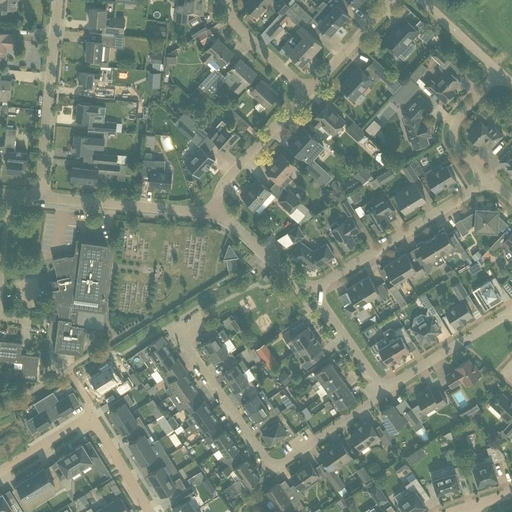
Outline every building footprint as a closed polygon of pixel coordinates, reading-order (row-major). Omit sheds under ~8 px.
[(0,0),(0,12),(6,13),(7,8),(16,9),(16,0),(0,0)] [(203,12),(204,0),(185,0),(185,4),(177,3),(176,10),(177,10),(176,19),(187,20),(187,17),(188,17),(189,13),(187,13),(188,11),(203,12)] [(247,0),(244,5),(256,16),(271,0),(247,0)] [(285,13),(290,7),(283,0),(277,0),(273,5),(283,15),(285,13)] [(322,0),(317,5),(321,9),(321,8),(339,25),(348,15),(335,2),(331,7),(322,0)] [(310,25),(314,21),(330,35),(339,25),(321,8),(321,9),(313,17),(295,1),(290,7),(302,18),(307,24),(308,23),(310,25)] [(302,18),(290,7),(285,13),(289,17),(297,24),(302,18)] [(103,31),(123,33),(124,19),(105,18),(106,10),(91,8),(90,23),(104,24),(103,31)] [(282,27),(283,28),(287,23),(285,22),(289,17),(285,13),(283,15),(277,22),(282,27)] [(384,42),(392,49),(398,55),(404,48),(409,53),(415,46),(410,42),(419,32),(417,31),(404,18),(394,29),(395,30),(384,42)] [(426,43),(435,33),(420,20),(415,25),(422,32),(421,34),(423,36),(421,38),(426,43)] [(208,29),(203,21),(188,29),(193,38),(208,29)] [(274,38),(283,28),(282,27),(277,22),(267,32),(274,38)] [(165,36),(166,27),(154,26),(153,35),(165,36)] [(303,36),(298,42),(312,54),(321,44),(302,26),(298,31),(303,36)] [(210,29),(198,36),(201,41),(203,44),(215,37),(213,33),(210,29)] [(0,61),(5,62),(7,43),(14,43),(15,35),(5,34),(0,33),(0,61)] [(96,59),(101,59),(109,60),(110,47),(114,47),(114,43),(123,44),(124,35),(113,34),(113,36),(100,35),(99,41),(88,40),(86,58),(91,59),(96,59)] [(312,54),(298,42),(292,37),(283,47),(302,65),(312,54)] [(210,70),(212,71),(198,87),(204,92),(221,74),(217,70),(221,65),(222,66),(233,53),(217,38),(206,51),(201,57),(207,63),(212,68),(210,70)] [(457,67),(436,48),(429,55),(447,71),(430,88),(445,102),(452,95),(450,93),(461,81),(452,73),(457,67)] [(161,64),(162,54),(151,53),(150,63),(161,64)] [(172,56),(165,55),(163,67),(163,74),(168,74),(169,67),(171,68),(172,56)] [(240,59),(233,66),(228,71),(237,79),(231,85),(238,91),(243,86),(244,86),(256,74),(240,59)] [(374,59),(368,65),(381,78),(388,84),(386,87),(393,94),(401,85),(395,79),(374,59)] [(358,67),(340,86),(348,93),(354,99),(361,93),(372,81),(363,71),(358,67)] [(93,80),(100,81),(100,78),(100,74),(91,73),(81,72),(80,86),(89,87),(92,87),(93,80)] [(149,72),(148,86),(160,87),(161,73),(149,72)] [(410,78),(415,82),(419,78),(413,72),(409,77),(410,78)] [(209,97),(216,90),(226,78),(221,74),(204,92),(209,97)] [(419,86),(415,82),(410,78),(404,84),(392,98),(397,102),(404,102),(419,86)] [(0,100),(9,101),(11,81),(0,80),(0,100)] [(254,87),(250,92),(259,100),(254,105),(258,109),(260,110),(261,110),(262,109),(265,106),(266,107),(277,95),(261,80),(254,87)] [(96,87),(95,97),(115,99),(116,88),(96,87)] [(409,132),(414,148),(429,143),(427,137),(431,136),(427,120),(422,122),(420,117),(431,106),(419,95),(412,103),(403,112),(406,123),(404,124),(407,133),(409,132)] [(94,121),(95,115),(97,115),(98,105),(78,103),(76,120),(86,121),(94,121)] [(487,104),(479,111),(486,118),(493,111),(487,104)] [(344,120),(334,111),(327,105),(312,121),(318,127),(322,122),(326,126),(326,127),(332,133),(344,120)] [(250,125),(240,116),(231,108),(226,113),(245,130),(250,125)] [(179,118),(174,123),(178,126),(183,122),(179,118)] [(196,123),(191,129),(195,133),(203,140),(208,134),(214,140),(226,151),(239,136),(228,125),(222,120),(215,128),(213,126),(207,133),(196,123)] [(94,121),(93,130),(105,131),(121,132),(121,123),(117,123),(104,121),(104,122),(99,122),(94,121)] [(480,121),(468,134),(479,145),(484,140),(492,147),(503,135),(489,122),(486,126),(480,121)] [(195,133),(191,129),(183,122),(178,126),(178,127),(190,139),(191,138),(198,145),(203,140),(195,133)] [(346,129),(359,140),(365,133),(353,122),(346,129)] [(369,123),(364,128),(372,135),(377,130),(369,123)] [(7,171),(21,172),(21,168),(26,169),(27,152),(14,151),(17,129),(7,128),(4,157),(8,157),(7,171)] [(93,130),(88,129),(88,136),(76,135),(76,143),(74,143),(73,152),(93,154),(94,148),(103,148),(105,131),(93,130)] [(304,129),(288,146),(296,153),(302,158),(303,157),(309,163),(310,162),(310,163),(314,160),(324,148),(324,147),(317,141),(312,136),(304,129)] [(330,136),(326,141),(331,145),(335,140),(330,136)] [(185,163),(184,163),(199,177),(200,176),(215,160),(215,159),(201,147),(196,152),(196,151),(185,163)] [(142,174),(141,180),(148,180),(148,175),(151,175),(150,186),(170,188),(171,178),(171,172),(166,172),(163,171),(164,162),(154,161),(154,151),(153,151),(145,150),(144,150),(143,166),(142,174)] [(511,153),(509,151),(499,161),(506,168),(507,167),(511,171),(511,172),(510,175),(511,177),(511,153)] [(116,164),(117,156),(95,154),(94,162),(100,163),(116,164)] [(289,160),(281,154),(266,171),(273,177),(280,184),(284,187),(292,179),(288,175),(295,167),(289,160)] [(414,169),(420,165),(416,159),(411,163),(414,169)] [(309,163),(304,168),(316,179),(324,186),(332,177),(325,169),(321,173),(310,163),(310,162),(309,163)] [(87,181),(87,180),(97,181),(98,175),(100,175),(100,177),(107,178),(107,173),(123,174),(124,165),(116,164),(100,163),(99,170),(84,168),(84,167),(81,167),(81,168),(72,167),(71,179),(87,181)] [(403,167),(412,181),(418,177),(410,163),(403,167)] [(447,165),(438,171),(434,173),(431,168),(423,173),(426,178),(435,192),(447,184),(448,186),(456,181),(447,165)] [(363,166),(358,171),(367,180),(371,175),(372,174),(363,166)] [(390,170),(378,177),(382,183),(394,176),(390,170)] [(358,171),(354,176),(363,184),(367,180),(358,171)] [(271,192),(265,186),(258,179),(242,196),(255,209),(271,192)] [(421,191),(415,182),(394,194),(405,212),(426,200),(421,191)] [(283,195),(296,207),(304,213),(308,208),(301,202),(302,201),(288,189),(283,195)] [(357,191),(349,196),(354,204),(362,199),(357,191)] [(296,207),(283,195),(278,201),(291,212),(296,207)] [(371,200),(361,206),(365,213),(371,222),(376,230),(389,222),(385,215),(392,210),(384,197),(373,203),(371,200)] [(355,212),(347,198),(340,203),(348,216),(355,212)] [(455,223),(460,231),(463,235),(469,231),(467,229),(474,225),(474,231),(498,233),(498,226),(502,231),(508,225),(497,214),(497,210),(483,209),(482,213),(472,213),(461,219),(455,223)] [(338,225),(336,222),(329,226),(344,250),(356,242),(352,235),(360,230),(352,217),(338,225)] [(294,242),(305,235),(299,226),(288,232),(294,242)] [(431,237),(442,255),(448,251),(453,252),(454,250),(462,252),(465,250),(464,249),(460,244),(458,239),(452,230),(452,231),(453,233),(449,236),(443,227),(438,230),(438,233),(431,237)] [(435,259),(442,255),(431,237),(424,242),(421,241),(416,244),(421,252),(417,255),(415,253),(415,254),(419,259),(426,271),(427,273),(430,271),(432,264),(434,264),(435,259)] [(77,239),(74,256),(68,258),(67,256),(53,260),(59,280),(53,281),(51,281),(60,319),(59,318),(55,351),(83,354),(86,327),(104,329),(115,244),(77,239)] [(501,245),(496,240),(488,249),(493,254),(501,245)] [(300,243),(298,246),(292,253),(310,267),(309,267),(312,269),(316,267),(334,256),(327,243),(313,252),(300,243)] [(228,247),(224,258),(226,258),(228,269),(237,268),(235,257),(237,257),(230,246),(228,247)] [(478,251),(471,257),(475,262),(477,260),(482,256),(478,251)] [(406,253),(395,259),(405,276),(412,272),(415,278),(426,271),(419,259),(413,263),(406,253)] [(482,256),(477,260),(480,265),(486,262),(482,256)] [(405,276),(395,259),(384,266),(391,277),(385,281),(392,292),(403,285),(400,280),(405,276)] [(454,275),(451,270),(445,273),(448,278),(454,275)] [(369,276),(358,283),(368,299),(374,295),(378,300),(388,294),(382,283),(376,287),(369,276)] [(501,298),(500,295),(494,286),(499,283),(495,277),(473,291),(481,305),(488,300),(490,303),(489,304),(489,305),(501,298)] [(507,281),(503,285),(506,289),(511,286),(507,281)] [(472,300),(466,291),(461,282),(452,287),(461,302),(445,312),(454,327),(473,315),(466,303),(472,300)] [(354,301),(344,307),(351,317),(359,312),(365,309),(362,303),(368,299),(358,283),(347,289),(354,301)] [(425,293),(418,297),(424,306),(426,305),(428,308),(433,305),(425,293)] [(403,299),(398,302),(401,307),(406,304),(403,299)] [(413,323),(411,332),(415,333),(416,335),(421,343),(431,337),(442,331),(436,322),(433,316),(438,313),(433,305),(428,308),(426,315),(421,314),(415,317),(413,323)] [(282,335),(288,343),(295,343),(298,349),(315,337),(308,326),(297,334),(293,328),(282,335)] [(390,342),(399,358),(401,357),(402,357),(403,357),(404,357),(405,357),(406,357),(407,356),(407,355),(407,354),(407,353),(410,351),(406,343),(412,339),(403,326),(392,333),(386,336),(390,342)] [(218,332),(214,327),(204,334),(208,339),(201,344),(207,353),(229,338),(223,329),(218,332)] [(142,349),(148,357),(144,360),(149,367),(149,366),(170,352),(160,337),(162,336),(161,335),(142,349)] [(398,359),(399,358),(390,342),(386,336),(369,347),(377,360),(383,357),(388,365),(392,363),(393,363),(394,363),(395,363),(396,363),(397,362),(397,361),(398,360),(398,359)] [(315,337),(298,349),(302,354),(299,360),(305,368),(308,366),(316,361),(312,355),(323,348),(315,337)] [(221,358),(225,363),(234,356),(231,352),(236,348),(229,338),(207,353),(214,362),(221,358)] [(243,343),(247,348),(252,344),(249,340),(243,343)] [(7,341),(5,361),(14,362),(14,368),(22,369),(22,363),(21,362),(22,354),(20,354),(21,343),(7,341)] [(255,348),(261,356),(267,351),(262,344),(255,348)] [(163,379),(180,367),(180,366),(170,352),(149,366),(153,372),(157,370),(163,379)] [(258,353),(253,357),(257,363),(262,359),(258,353)] [(22,354),(21,362),(22,363),(22,369),(21,374),(37,375),(39,356),(22,354)] [(235,356),(234,356),(225,363),(229,369),(222,374),(228,383),(243,372),(236,364),(239,362),(235,356)] [(264,361),(270,369),(276,364),(271,357),(264,361)] [(445,376),(450,384),(452,387),(463,380),(466,384),(473,379),(476,380),(480,378),(480,375),(481,375),(475,364),(473,365),(469,359),(455,367),(456,369),(445,376)] [(102,369),(90,377),(99,390),(112,382),(114,385),(113,386),(118,395),(130,387),(125,379),(120,382),(117,379),(114,381),(107,369),(108,368),(105,363),(100,366),(102,369)] [(313,389),(317,386),(321,383),(337,372),(331,363),(315,374),(319,380),(311,386),(310,384),(305,387),(308,392),(313,389)] [(180,367),(163,379),(169,387),(165,390),(169,395),(175,391),(176,391),(190,381),(180,367)] [(255,377),(249,368),(243,372),(228,383),(234,392),(241,387),(245,393),(255,386),(251,380),(255,377)] [(278,378),(284,385),(291,378),(285,371),(278,378)] [(321,383),(327,392),(343,381),(337,372),(321,383)] [(197,391),(190,381),(176,391),(175,391),(169,395),(180,411),(184,408),(199,397),(195,392),(197,391)] [(349,389),(343,381),(327,392),(333,401),(349,389)] [(242,403),(248,412),(263,402),(264,402),(268,399),(262,390),(259,392),(255,386),(245,393),(249,398),(242,403)] [(417,415),(418,417),(425,412),(434,407),(436,410),(447,403),(439,389),(432,393),(429,388),(415,397),(419,403),(412,408),(417,415)] [(349,389),(333,401),(340,410),(356,399),(349,389)] [(53,391),(43,397),(56,418),(55,416),(61,412),(63,416),(64,416),(63,415),(73,409),(74,410),(74,409),(73,407),(79,403),(73,393),(58,402),(52,392),(53,392),(53,391)] [(511,401),(502,392),(495,400),(491,404),(502,414),(501,416),(507,422),(509,423),(503,430),(508,435),(511,431),(511,419),(511,420),(510,419),(511,416),(511,401)] [(115,408),(109,411),(116,422),(132,412),(128,406),(134,403),(129,395),(128,393),(121,397),(124,402),(115,408)] [(56,418),(43,397),(33,403),(34,404),(35,403),(40,413),(26,422),(32,432),(39,428),(40,430),(41,430),(40,430),(50,423),(51,424),(51,423),(49,420),(54,416),(56,418)] [(199,397),(184,408),(190,417),(186,420),(190,426),(196,421),(211,411),(204,401),(202,402),(199,397)] [(163,415),(152,399),(146,403),(157,419),(163,415)] [(274,408),(268,399),(264,402),(263,402),(248,412),(255,422),(262,417),(266,422),(275,415),(281,411),(277,406),(274,408)] [(290,408),(293,413),(298,409),(295,405),(290,408)] [(419,419),(418,417),(417,415),(412,408),(400,416),(393,405),(381,413),(386,420),(384,421),(391,432),(408,420),(411,424),(419,419)] [(162,413),(167,419),(172,415),(167,409),(162,413)] [(211,411),(196,421),(190,426),(194,431),(198,428),(204,438),(216,429),(219,427),(216,422),(218,421),(211,411)] [(286,420),(281,411),(275,415),(266,422),(269,427),(262,432),(270,444),(277,439),(281,444),(296,433),(296,432),(290,436),(281,423),(286,420)] [(309,411),(303,415),(306,420),(312,415),(309,411)] [(135,418),(132,412),(116,422),(122,432),(136,424),(139,429),(145,426),(139,416),(135,418)] [(163,415),(157,419),(161,424),(167,420),(163,415)] [(379,437),(374,429),(368,421),(359,427),(358,428),(359,430),(350,436),(360,450),(379,437)] [(134,439),(129,443),(135,453),(150,444),(147,438),(151,436),(145,426),(139,429),(142,434),(134,439)] [(386,435),(389,440),(394,437),(387,427),(383,430),(386,435)] [(214,452),(220,448),(232,440),(225,430),(220,434),(216,429),(204,438),(214,452)] [(443,436),(445,441),(453,438),(451,432),(443,436)] [(386,435),(381,439),(385,446),(391,442),(389,440),(386,435)] [(151,444),(136,454),(142,464),(152,458),(155,463),(168,455),(158,439),(151,444)] [(173,442),(177,448),(182,445),(179,439),(173,442)] [(232,440),(220,448),(224,455),(221,457),(225,463),(216,469),(218,472),(227,465),(228,464),(229,463),(239,457),(235,452),(239,450),(232,440)] [(319,455),(327,465),(322,469),(338,492),(345,487),(335,473),(331,472),(352,457),(341,442),(329,451),(327,449),(319,455)] [(82,444),(70,451),(80,468),(88,463),(101,470),(106,466),(93,446),(87,451),(82,444)] [(498,447),(495,444),(486,447),(489,456),(483,458),(484,460),(476,463),(478,467),(473,468),(478,485),(485,483),(491,481),(497,478),(492,463),(505,458),(503,452),(502,452),(499,449),(498,447)] [(60,464),(53,469),(57,474),(64,487),(67,491),(72,487),(72,474),(80,468),(70,451),(57,459),(60,464)] [(168,455),(155,463),(159,469),(149,475),(156,485),(171,476),(178,471),(171,460),(168,455)] [(410,466),(416,462),(411,455),(406,459),(410,466)] [(233,468),(229,463),(228,464),(227,465),(218,472),(217,472),(221,478),(233,470),(236,475),(233,477),(236,481),(253,469),(246,459),(233,468)] [(401,470),(408,466),(403,459),(397,464),(401,470)] [(292,489),(299,499),(304,496),(299,489),(319,476),(309,461),(303,466),(304,468),(291,477),(295,483),(290,487),(292,489)] [(442,475),(432,479),(434,485),(433,485),(435,492),(436,492),(437,493),(446,491),(446,492),(451,490),(451,489),(460,486),(458,480),(463,478),(459,466),(441,472),(442,475)] [(34,471),(30,474),(41,492),(46,500),(56,494),(55,492),(64,487),(57,474),(51,478),(44,467),(35,473),(34,472),(34,471)] [(236,481),(233,483),(239,492),(239,493),(243,498),(252,492),(249,487),(259,479),(253,469),(236,481)] [(201,471),(196,474),(200,481),(204,478),(201,471)] [(366,473),(359,477),(363,483),(370,479),(366,473)] [(25,477),(26,478),(17,484),(24,496),(18,500),(25,511),(26,511),(37,506),(32,498),(41,492),(30,474),(25,477)] [(174,481),(171,476),(156,485),(162,496),(174,488),(178,493),(187,487),(181,477),(174,481)] [(411,493),(398,502),(401,506),(401,509),(403,511),(415,511),(416,511),(415,511),(416,511),(421,509),(420,509),(425,505),(418,495),(425,490),(416,477),(406,485),(411,493)] [(364,486),(368,490),(374,486),(371,482),(364,486)] [(302,503),(299,499),(292,489),(285,493),(278,483),(264,493),(269,500),(267,505),(270,509),(275,509),(277,507),(279,509),(290,501),(295,508),(302,503)] [(389,500),(377,484),(374,486),(368,490),(379,506),(389,500)] [(181,504),(172,509),(173,511),(193,511),(196,510),(190,500),(197,495),(192,486),(174,496),(179,503),(180,502),(181,504)] [(213,489),(207,494),(215,505),(221,501),(213,489)] [(23,511),(14,496),(7,500),(3,493),(0,494),(0,511),(23,511)] [(84,495),(79,498),(81,501),(83,504),(88,501),(86,498),(84,495)] [(129,511),(120,497),(107,505),(111,511),(129,511)] [(346,507),(341,499),(336,503),(341,510),(346,507)]
